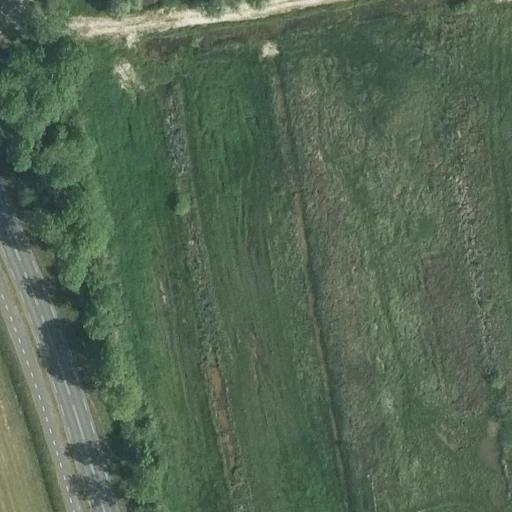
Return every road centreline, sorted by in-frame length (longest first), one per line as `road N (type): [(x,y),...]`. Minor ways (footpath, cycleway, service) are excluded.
road 1 (primary): [(103,511),(61,367),(0,218)]
road 2 (track): [(0,39),(297,0)]
